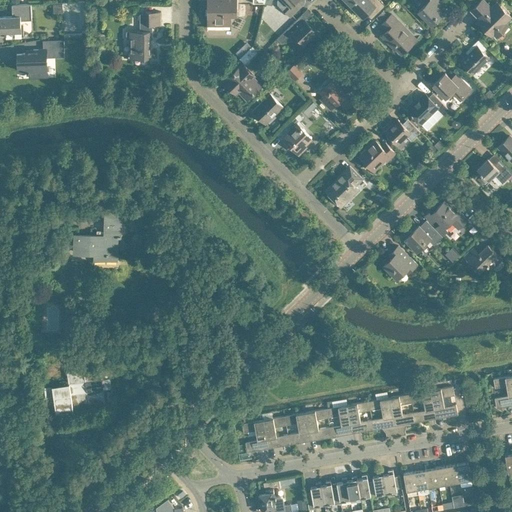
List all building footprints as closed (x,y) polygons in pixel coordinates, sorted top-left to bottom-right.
[(207,15),(207,25),(215,25),(215,31),(223,31),(223,25),(231,25),(231,15),(237,15),(237,0),(223,0),(224,1),(207,1),(207,9),(205,9),(205,15),(207,15)] [(290,17),(303,4),(304,2),(305,2),(305,1),(305,0),(277,0),(278,4),(285,11),(290,17)] [(354,0),(351,4),(363,16),(367,12),(373,18),(386,5),(380,0),(354,0)] [(440,0),(426,0),(428,2),(418,11),(432,24),(443,13),(437,7),(442,2),(440,0)] [(484,0),(480,0),(471,10),(479,18),(478,20),(492,35),(494,33),(496,36),(508,24),(506,22),(511,16),(497,1),(491,7),(484,0)] [(32,19),(31,3),(12,4),(12,16),(12,18),(6,18),(6,16),(0,16),(0,33),(5,33),(5,34),(7,34),(7,37),(20,36),(19,26),(21,26),(21,20),(32,19)] [(145,13),(144,13),(140,13),(140,30),(126,30),(126,38),(131,38),(131,49),(133,49),(133,57),(150,57),(150,48),(149,48),(149,40),(152,39),(152,25),(161,24),(161,11),(145,11),(145,13)] [(402,53),(415,41),(397,22),(398,20),(392,13),(381,24),(387,30),(382,35),(388,42),(389,41),(402,53)] [(318,32),(305,19),(298,26),(294,22),(277,38),(281,43),(293,32),(299,38),(296,42),(296,44),(299,48),(302,48),(305,45),(305,44),(318,32)] [(246,47),(251,53),(262,43),(257,37),(246,47)] [(472,50),(462,61),(473,72),(488,57),(483,51),(488,46),(480,37),(470,48),(472,50)] [(20,59),(18,59),(18,70),(27,70),(27,71),(35,71),(35,77),(45,76),(45,64),(47,64),(47,57),(65,57),(64,39),(43,40),(43,49),(34,49),(29,49),(29,52),(20,52),(20,59)] [(295,62),(303,69),(310,62),(302,55),(295,62)] [(303,72),(294,63),(287,71),(295,79),(303,72)] [(225,81),(236,93),(238,90),(246,99),(259,86),(249,76),(251,75),(242,65),(240,67),(240,66),(227,78),(227,79),(225,81)] [(471,89),(459,76),(454,82),(445,72),(433,84),(446,97),(452,91),(460,99),(471,89)] [(328,91),(320,98),(330,109),(334,105),(336,106),(345,106),(346,108),(356,98),(349,90),(346,93),(332,79),(324,87),(328,91)] [(275,89),(270,84),(258,94),(264,100),(254,110),(265,122),(282,106),(270,93),(275,89)] [(449,109),(433,92),(429,96),(425,92),(419,98),(420,99),(409,110),(421,123),(437,108),(443,115),(449,109)] [(298,112),(276,134),(285,143),(287,143),(288,142),(299,153),(307,145),(305,143),(312,137),(303,128),(305,126),(300,120),(303,117),(298,112)] [(398,119),(385,131),(398,144),(406,136),(411,140),(421,131),(407,118),(402,123),(398,119)] [(511,137),(511,136),(499,147),(511,160),(511,137)] [(376,140),(360,156),(374,171),(386,160),(386,161),(396,152),(386,141),(382,146),(376,140)] [(348,146),(355,152),(358,149),(352,142),(348,146)] [(511,173),(511,171),(500,159),(495,165),(488,158),(478,168),(489,179),(494,174),(502,183),(511,173)] [(340,179),(327,191),(341,206),(359,189),(355,185),(362,178),(350,165),(338,177),(340,179)] [(121,212),(120,212),(120,201),(107,200),(106,211),(105,211),(104,235),(77,234),(77,252),(94,253),(94,259),(116,259),(117,236),(120,236),(121,212)] [(434,206),(425,215),(432,222),(436,218),(441,222),(436,227),(443,234),(448,229),(446,227),(452,222),(458,228),(468,219),(459,210),(456,213),(444,200),(436,208),(434,206)] [(442,237),(435,229),(426,221),(421,226),(419,225),(405,239),(417,251),(429,239),(434,244),(442,237)] [(453,244),(460,250),(465,244),(457,238),(453,244)] [(492,269),(493,267),(497,271),(505,263),(501,259),(502,258),(488,244),(479,253),(474,247),(461,260),(466,266),(473,260),(481,269),(487,264),(492,269)] [(392,256),(384,264),(391,272),(393,271),(399,276),(405,270),(408,272),(417,264),(398,245),(390,254),(392,256)] [(208,297),(199,298),(200,305),(209,304),(208,297)] [(108,364),(100,365),(67,370),(69,383),(44,387),(46,397),(37,398),(40,416),(40,409),(47,408),(48,414),(115,405),(112,387),(114,387),(113,377),(110,378),(108,364)] [(511,404),(511,374),(493,378),(495,387),(507,385),(508,395),(495,397),(497,407),(511,404)] [(453,385),(432,389),(437,418),(458,414),(456,404),(444,406),(443,397),(454,394),(453,385)] [(437,418),(432,389),(414,392),(413,386),(410,387),(411,393),(412,402),(424,400),(425,409),(414,411),(416,421),(437,418)] [(416,421),(414,411),(402,413),(401,404),(412,402),(411,393),(389,397),(395,425),(416,421)] [(395,425),(389,397),(369,400),(370,409),(382,407),(383,417),(372,419),(374,429),(395,425)] [(374,429),(372,419),(361,421),(359,411),(370,409),(369,400),(348,404),(353,433),(374,429)] [(353,433),(348,404),(327,408),(328,417),(340,415),(341,424),(330,426),(332,436),(353,433)] [(332,436),(330,426),(319,428),(317,419),(328,417),(327,408),(306,411),(311,440),(332,436)] [(290,444),(288,434),(277,436),(275,426),(286,424),(285,415),(284,409),(279,410),(280,416),(264,419),(269,447),(290,444)] [(311,440),(306,411),(285,415),(286,424),(298,422),(299,432),(288,434),(290,444),(311,440)] [(269,447),(264,419),(251,421),(250,415),(244,416),(245,422),(243,423),(244,432),(256,430),(258,439),(246,441),(248,451),(269,447)] [(472,484),(468,461),(457,463),(460,480),(461,486),(472,484)] [(460,480),(457,463),(447,465),(450,482),(460,480)] [(450,482),(447,465),(436,467),(439,484),(450,482)] [(439,484),(436,467),(425,468),(428,486),(439,484)] [(402,487),(400,475),(394,476),(393,468),(388,469),(389,472),(384,473),(387,492),(397,490),(397,488),(402,487)] [(428,486),(425,468),(415,470),(418,488),(419,494),(429,492),(428,486)] [(387,492),(384,473),(383,470),(378,471),(379,474),(373,475),(374,479),(368,480),(371,495),(371,497),(378,496),(377,494),(387,492)] [(418,488),(415,470),(404,472),(407,490),(418,488)] [(371,495),(368,480),(367,473),(362,474),(363,477),(358,478),(361,497),(371,495)] [(361,497),(358,478),(357,475),(352,476),(352,479),(347,479),(351,499),(361,497)] [(351,499),(347,479),(347,477),(342,477),(342,480),(337,481),(338,486),(341,500),(351,499)] [(341,500),(338,486),(332,487),(331,479),(326,480),(326,483),(321,484),(325,503),(334,501),(335,504),(341,503),(341,500)] [(325,503),(321,484),(321,481),(316,482),(316,485),(311,486),(311,491),(306,492),(307,497),(309,507),(309,509),(315,507),(315,505),(325,503)] [(275,495),(274,489),(266,490),(266,492),(259,493),(263,511),(268,510),(268,511),(283,511),(282,503),(284,503),(283,496),(281,495),(276,496),(276,495),(275,495)] [(168,499),(156,507),(157,511),(183,511),(183,506),(175,508),(168,499)]
